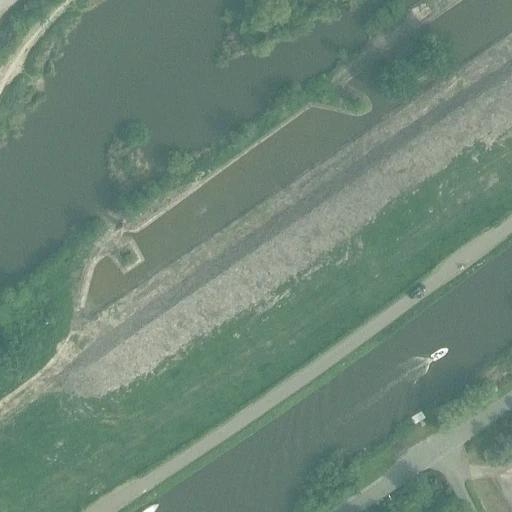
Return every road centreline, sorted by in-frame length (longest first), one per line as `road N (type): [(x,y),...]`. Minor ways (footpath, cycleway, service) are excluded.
road 1 (unclassified): [(511,222),(104,511)]
road 2 (residential): [(345,511),(511,399)]
